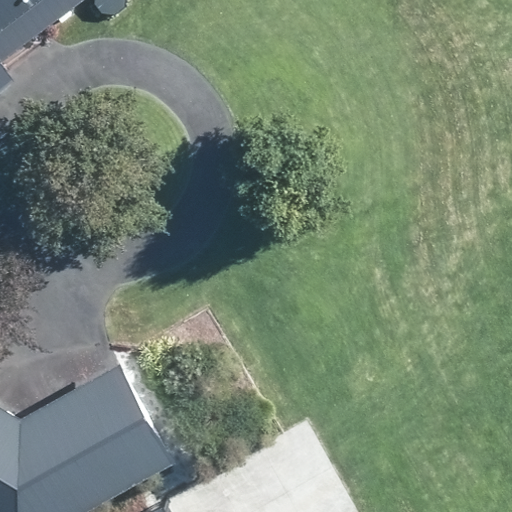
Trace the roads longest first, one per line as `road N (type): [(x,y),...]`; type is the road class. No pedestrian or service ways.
road 1 (unknown): [(0,79),(37,49),(129,28),(160,35),(186,61),(206,93),(202,167),(120,259)]
road 2 (unknown): [(120,259),(236,371),(338,444)]
road 3 (unknown): [(0,236),(34,271),(56,279),(120,259)]
